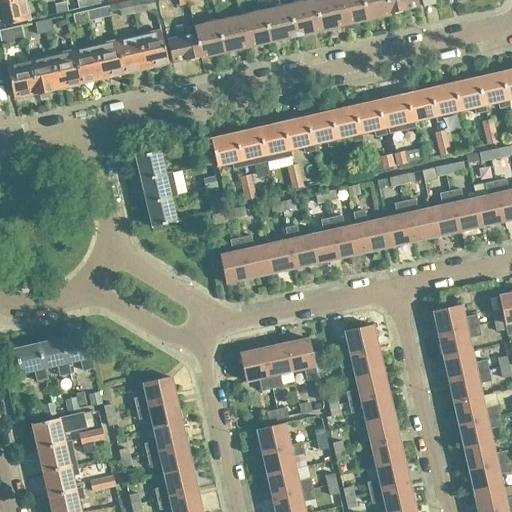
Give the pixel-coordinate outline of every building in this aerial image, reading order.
[(0,26),(29,20),(24,0),(14,0),(0,3),(0,26)] [(68,11),(65,0),(58,0),(54,1),(57,14),(68,11)] [(99,0),(77,0),(79,8),(100,3),(99,0)] [(133,14),(130,0),(122,2),(125,16),(133,14)] [(156,9),(154,0),(131,0),(130,0),(133,14),(156,9)] [(323,29),(316,0),(314,0),(292,5),(298,34),(323,29)] [(347,23),(341,0),(316,0),(323,29),(347,23)] [(371,18),(367,0),(341,0),(347,23),(371,18)] [(395,13),(392,0),(367,0),(371,18),(395,13)] [(419,5),(418,0),(392,0),(395,13),(406,10),(406,8),(419,5)] [(118,3),(108,6),(110,13),(119,11),(118,3)] [(108,6),(86,11),(89,21),(110,16),(110,13),(108,6)] [(294,36),(287,6),(263,12),(270,41),(294,36)] [(89,21),(86,11),(73,14),(75,24),(89,21)] [(270,41),(263,12),(239,17),(246,47),(270,41)] [(246,47),(239,17),(215,23),(221,52),(246,47)] [(50,20),(42,21),(45,33),(53,31),(50,20)] [(45,33),(42,21),(35,23),(37,35),(45,33)] [(221,52),(215,23),(195,28),(196,34),(192,35),(197,58),(221,52)] [(23,40),(20,27),(0,31),(0,38),(2,45),(23,40)] [(165,63),(168,63),(161,31),(138,37),(146,68),(153,66),(153,68),(164,66),(165,63)] [(197,58),(192,35),(167,41),(172,62),(186,58),(187,60),(197,58)] [(139,69),(146,68),(138,37),(117,42),(124,75),(139,71),(139,69)] [(124,75),(117,42),(95,47),(102,78),(109,76),(110,78),(124,75)] [(102,78),(95,47),(73,52),(81,85),(95,82),(95,80),(102,78)] [(81,85),(73,52),(51,57),(58,88),(65,86),(65,88),(81,85)] [(51,90),(58,88),(51,57),(29,62),(37,95),(52,92),(51,90)] [(36,96),(37,95),(29,62),(7,67),(14,100),(29,97),(29,95),(35,93),(36,96)] [(511,69),(501,72),(507,100),(508,100),(511,99),(511,69)] [(507,100),(501,72),(477,78),(484,106),(498,102),(499,108),(510,106),(508,100),(507,100)] [(484,106),(477,78),(454,83),(460,111),(474,108),(476,113),(485,111),(484,106)] [(460,111),(454,83),(430,89),(436,116),(438,122),(461,117),(460,111)] [(436,116),(430,89),(406,94),(413,122),(436,116)] [(413,122),(406,94),(393,97),(393,95),(386,97),(386,99),(382,100),(390,133),(414,128),(413,122)] [(385,134),(378,101),(363,104),(363,102),(356,103),(357,106),(354,106),(360,134),(374,131),(375,136),(385,134)] [(360,134),(354,106),(330,112),(337,145),(338,145),(337,139),(350,136),(352,142),(361,140),(360,134)] [(337,145),(330,112),(306,117),(312,145),(313,145),(327,141),(328,147),(337,145)] [(312,145),(306,117),(282,122),(289,150),(303,147),(304,152),(314,150),(313,145),(312,145)] [(494,131),(492,119),(482,122),(485,133),(494,131)] [(282,122),(259,128),(265,155),(267,161),(290,156),(289,150),(282,122)] [(265,155),(259,128),(235,133),(241,161),(243,167),(257,163),(267,161),(265,155)] [(446,142),(444,130),(435,132),(437,144),(446,142)] [(497,142),(494,131),(485,133),(487,144),(497,142)] [(241,161),(235,133),(222,136),(221,134),(215,136),(215,138),(211,139),(217,166),(232,163),(233,169),(243,167),(241,161)] [(469,150),(484,146),(481,136),(467,139),(469,150)] [(449,153),(446,142),(437,144),(440,155),(449,153)] [(405,151),(404,151),(394,153),(397,165),(407,163),(407,162),(422,159),(419,149),(405,152),(405,151)] [(499,157),(498,149),(488,151),(489,159),(499,157)] [(165,174),(160,150),(135,156),(141,179),(165,174)] [(489,159),(488,151),(478,153),(480,161),(489,159)] [(212,163),(209,153),(198,156),(200,166),(212,163)] [(347,164),(344,153),(335,155),(337,167),(347,164)] [(393,166),(390,154),(380,157),(383,168),(393,166)] [(463,161),(453,163),(444,165),(446,174),(446,175),(465,171),(463,161)] [(300,175),(297,164),(287,166),(290,177),(300,175)] [(349,176),(347,164),(337,167),(340,178),(349,176)] [(446,174),(444,165),(421,170),(424,182),(436,179),(435,176),(446,174)] [(177,195),(172,172),(165,174),(141,179),(146,202),(170,197),(177,195)] [(409,182),(407,173),(398,175),(400,184),(409,182)] [(252,186),(250,175),(240,177),(242,188),(252,186)] [(302,187),(300,175),(290,177),(292,189),(302,187)] [(400,184),(398,175),(388,177),(390,186),(400,184)] [(217,187),(215,177),(203,179),(205,189),(217,187)] [(511,219),(511,190),(508,192),(505,179),(494,181),(503,221),(511,219)] [(503,221),(494,181),(484,183),(487,196),(474,199),(480,226),(503,221)] [(359,193),(357,185),(346,187),(348,195),(359,193)] [(255,197),(252,186),(242,188),(245,199),(255,197)] [(480,226),(474,199),(463,201),(460,188),(449,191),(457,231),(480,226)] [(336,198),(334,190),(325,192),(326,200),(336,198)] [(457,231),(449,191),(439,193),(442,206),(429,209),(435,236),(457,231)] [(326,200),(325,192),(315,194),(317,202),(326,200)] [(176,220),(170,197),(146,202),(152,226),(176,220)] [(435,236),(429,209),(418,211),(415,199),(403,201),(412,241),(435,236)] [(222,210),(220,200),(208,203),(211,212),(222,210)] [(290,208),(289,200),(279,202),(281,210),(290,208)] [(412,241),(403,201),(394,203),(397,216),(383,219),(389,246),(412,241)] [(281,210),(279,202),(269,204),(271,213),(281,210)] [(245,214),(243,207),(233,209),(235,216),(245,214)] [(235,216),(233,209),(224,211),(225,218),(235,216)] [(384,247),(378,220),(367,223),(364,210),(353,213),(356,225),(355,225),(361,253),(384,247)] [(361,253),(355,225),(344,228),(341,215),(329,218),(338,258),(361,253)] [(338,258),(329,218),(320,220),(323,232),(310,235),(316,263),(338,258)] [(316,263),(310,235),(299,238),(296,225),(284,228),(287,240),(293,268),(316,263)] [(270,273),(264,245),(253,248),(250,235),(239,238),(248,278),(270,273)] [(248,278),(239,238),(229,240),(232,253),(218,256),(224,283),(248,278)] [(293,268),(287,240),(264,245),(270,273),(293,268)] [(501,309),(503,319),(506,330),(507,336),(511,335),(511,293),(498,297),(501,309)] [(460,305),(433,311),(438,334),(478,325),(476,314),(463,317),(460,305)] [(491,311),(493,321),(503,319),(501,309),(491,311)] [(506,330),(503,319),(493,321),(496,332),(506,330)] [(338,357),(376,348),(371,325),(344,331),(347,344),(335,346),(338,357)] [(470,351),(468,338),(481,335),(478,325),(438,334),(444,357),(470,351)] [(113,341),(130,345),(133,336),(116,331),(113,341)] [(93,369),(85,333),(61,339),(67,363),(80,360),(83,371),(93,369)] [(67,363),(61,339),(38,344),(44,369),(44,368),(57,365),(60,376),(70,374),(67,363)] [(314,363),(312,353),(308,339),(285,344),(291,371),(304,369),(306,380),(317,378),(316,373),(314,363)] [(44,369),(38,344),(15,349),(20,374),(34,371),(37,381),(47,379),(44,368),(44,369)] [(291,371),(285,344),(262,349),(271,389),(282,386),(279,374),(291,371)] [(154,363),(158,352),(141,346),(137,356),(154,363)] [(382,371),(376,348),(338,357),(340,368),(353,365),(355,377),(382,371)] [(271,389),(262,349),(239,354),(245,382),(258,379),(261,391),(271,389)] [(322,361),(320,351),(312,353),(314,363),(322,361)] [(488,371),(486,360),(473,362),(470,351),(444,357),(449,380),(488,371)] [(509,366),(507,356),(497,358),(499,368),(509,366)] [(325,371),(322,361),(314,363),(316,373),(325,371)] [(511,376),(509,366),(499,368),(502,378),(511,376)] [(387,393),(382,371),(355,377),(358,389),(346,392),(348,403),(387,393)] [(481,396),(478,383),(491,381),(488,371),(449,380),(454,402),(481,396)] [(175,400),(170,377),(143,383),(146,395),(133,398),(136,409),(175,400)] [(83,392),(75,393),(78,405),(86,403),(83,392)] [(101,405),(99,393),(89,395),(91,407),(101,405)] [(392,416),(387,393),(348,403),(351,413),(363,410),(365,422),(392,416)] [(337,405),(335,395),(326,397),(328,407),(337,405)] [(499,416),(496,405),(483,408),(481,396),(454,402),(459,425),(499,416)] [(78,410),(75,398),(65,400),(68,412),(78,410)] [(181,422),(175,400),(136,409),(138,419),(150,417),(153,429),(181,422)] [(55,415),(52,403),(42,405),(45,417),(55,415)] [(310,412),(308,403),(299,406),(301,414),(310,412)] [(114,414),(112,404),(103,406),(106,416),(114,414)] [(339,415),(337,405),(328,407),(331,417),(339,415)] [(288,417),(286,408),(276,411),(278,419),(288,417)] [(278,419),(276,411),(266,413),(268,422),(278,419)] [(62,433),(85,428),(82,413),(32,425),(35,438),(33,439),(34,446),(36,445),(37,449),(71,441),(70,440),(64,442),(62,433)] [(116,423),(114,414),(106,416),(108,425),(116,423)] [(397,439),(392,416),(365,422),(371,445),(397,439)] [(491,441),(488,429),(501,426),(499,416),(459,425),(464,447),(491,441)] [(186,445),(181,422),(153,429),(156,441),(144,444),(146,454),(186,445)] [(289,445),(283,423),(257,429),(262,453),(289,446),(289,445)] [(325,438),(323,429),(315,430),(317,440),(325,438)] [(104,440),(101,430),(90,432),(92,443),(104,440)] [(92,443),(90,432),(78,435),(81,445),(92,443)] [(327,448),(325,438),(317,440),(319,449),(327,448)] [(403,461),(397,439),(371,445),(376,468),(403,461)] [(42,473),(76,465),(71,441),(37,449),(42,473)] [(509,461),(506,450),(493,453),(491,441),(464,447),(469,470),(509,461)] [(294,469),(291,456),(304,453),(302,442),(289,445),(289,446),(262,453),(267,475),(294,469)] [(342,452),(340,442),(332,444),(334,454),(342,452)] [(92,443),(81,445),(83,454),(94,451),(92,443)] [(191,468),(186,445),(146,454),(148,465),(161,462),(164,474),(191,468)] [(129,458),(127,449),(119,451),(121,460),(129,458)] [(344,462),(342,452),(334,454),(336,464),(344,462)] [(131,468),(129,458),(121,460),(123,470),(131,468)] [(408,484),(403,461),(376,468),(367,470),(369,482),(367,482),(369,493),(408,484)] [(501,487),(498,474),(511,471),(509,461),(469,470),(474,493),(501,487)] [(75,489),(72,476),(78,474),(76,465),(42,473),(48,497),(82,489),(81,488),(75,489)] [(196,490),(191,468),(164,474),(166,486),(154,489),(156,499),(196,490)] [(312,489),(310,478),(297,481),(294,469),(267,475),(272,498),(312,489)] [(336,483),(334,474),(325,476),(327,485),(336,483)] [(114,487),(112,477),(101,480),(103,490),(114,487)] [(103,490),(101,480),(89,482),(92,492),(103,490)] [(338,493),(336,483),(327,485),(329,495),(338,493)] [(389,511),(413,507),(408,484),(369,493),(372,504),(384,501),(386,511),(389,511)] [(353,497),(350,487),(342,489),(344,499),(353,497)] [(491,511),(511,507),(511,496),(503,498),(501,487),(474,493),(478,511),(491,511)] [(83,511),(80,511),(78,499),(84,498),(82,489),(48,497),(51,511),(86,511),(87,511),(83,511)] [(303,511),(301,501),(314,499),(312,489),(272,498),(275,511),(303,511)] [(201,511),(196,490),(156,499),(158,510),(171,507),(172,511),(201,511)] [(139,504),(137,494),(129,496),(131,506),(139,504)] [(347,508),(355,506),(353,497),(344,499),(347,508)]
